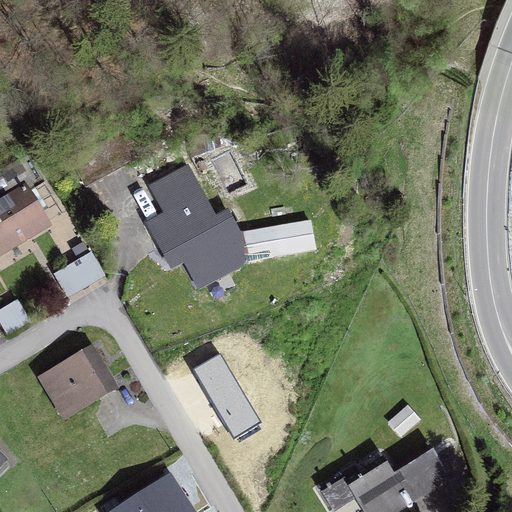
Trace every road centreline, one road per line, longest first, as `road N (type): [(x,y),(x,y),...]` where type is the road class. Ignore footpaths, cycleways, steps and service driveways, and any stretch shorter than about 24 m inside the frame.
road 1 (secondary): [(511,352),(495,312),(486,206),(511,61)]
road 2 (residential): [(188,432),(118,322),(79,314),(0,361)]
